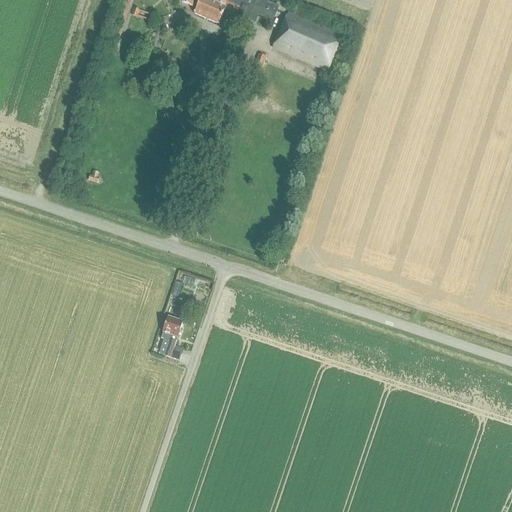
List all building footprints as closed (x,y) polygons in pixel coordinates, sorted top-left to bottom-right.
[(183,0),(182,3),(193,8),(196,0),(200,0),(201,1),(195,15),(219,25),(227,7),(243,14),(242,17),(256,23),(259,17),(273,23),(280,9),(279,9),(279,7),(268,2),(267,4),(259,0),(183,0)] [(134,9),(131,16),(138,18),(140,11),(134,9)] [(342,41),(320,32),(287,18),(274,49),(329,72),(342,41)] [(258,80),(266,60),(258,56),(250,76),(258,80)] [(90,175),(88,181),(98,184),(99,178),(97,177),(98,173),(93,172),(92,176),(90,175)] [(185,277),(183,283),(194,286),(196,280),(185,277)] [(183,285),(176,283),(174,289),(181,291),(183,285)] [(174,347),(183,322),(168,317),(161,339),(170,341),(165,356),(180,361),(182,354),(183,350),(174,347)]
